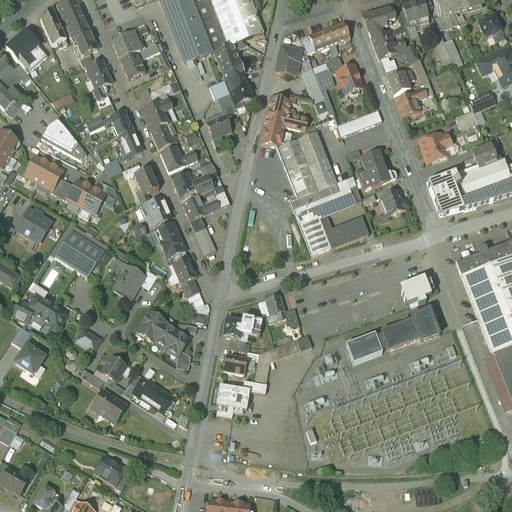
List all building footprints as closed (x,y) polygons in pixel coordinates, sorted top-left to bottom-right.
[(90,34),(75,0),(65,0),(56,9),(58,15),(59,14),(71,42),(90,34)] [(131,0),(135,11),(159,1),(185,67),(213,55),(191,0),(131,0)] [(191,0),(213,55),(241,44),(245,43),(263,36),(249,0),(191,0)] [(458,27),(452,16),(447,0),(432,0),(438,20),(448,17),(450,22),(449,22),(452,30),(458,28),(458,27)] [(467,0),(447,0),(452,16),(483,7),(480,0),(469,0),(468,0),(467,0)] [(422,2),(402,8),(404,13),(409,30),(428,24),(427,21),(422,2)] [(392,11),(362,19),(368,35),(379,30),(379,31),(391,28),(390,23),(395,22),(392,11)] [(66,43),(52,12),(40,22),(52,49),(57,47),(59,51),(67,48),(65,44),(66,43)] [(409,30),(404,13),(399,14),(404,29),(405,29),(405,31),(409,30)] [(497,18),(485,24),(484,20),(479,22),(481,26),(477,28),(485,43),(492,40),(495,46),(504,42),(501,36),(502,35),(498,28),(501,27),(497,18)] [(344,25),(300,42),(302,47),(307,59),(350,42),(344,25)] [(145,30),(133,35),(136,44),(142,41),(140,38),(147,35),(145,30)] [(379,30),(368,35),(371,42),(382,38),(379,31),(379,30)] [(90,34),(71,42),(75,50),(79,48),(83,59),(91,55),(98,52),(90,34)] [(26,35),(19,40),(13,46),(12,46),(6,52),(18,66),(24,73),(31,67),(26,61),(26,60),(26,59),(38,49),(26,35)] [(133,35),(111,44),(120,63),(137,56),(141,54),(136,44),(133,35)] [(382,38),(371,42),(379,62),(396,56),(406,53),(402,42),(392,46),(388,36),(382,38)] [(444,46),(441,38),(432,41),(443,65),(451,62),(444,46)] [(451,43),(444,46),(451,62),(455,71),(462,68),(451,43)] [(241,44),(213,55),(225,84),(244,77),(244,76),(235,54),(248,49),(247,48),(241,44)] [(141,54),(137,56),(140,63),(159,55),(160,58),(164,56),(160,46),(141,54)] [(293,52),(281,49),(276,76),(295,80),(297,73),(298,74),(299,68),(309,64),(307,59),(302,47),(302,48),(293,52)] [(31,67),(24,73),(27,77),(47,60),(38,49),(26,59),(26,60),(26,61),(31,67)] [(414,50),(409,52),(410,55),(406,57),(410,66),(419,63),(414,50)] [(511,57),(509,51),(478,67),(483,77),(491,73),(490,71),(494,69),(503,88),(510,85),(511,83),(511,57)] [(137,56),(120,63),(128,83),(145,76),(140,63),(137,56)] [(168,66),(164,56),(160,58),(158,59),(162,68),(168,66)] [(0,57),(0,76),(10,68),(0,57)] [(91,59),(80,64),(82,70),(93,65),(91,59)] [(339,61),(325,66),(328,72),(332,83),(333,83),(331,78),(337,76),(337,75),(343,72),(339,61)] [(103,63),(86,70),(95,92),(95,93),(101,91),(112,86),(103,63)] [(419,63),(410,66),(413,73),(414,72),(421,88),(424,87),(429,85),(419,63)] [(13,72),(10,68),(0,76),(0,78),(8,87),(12,84),(13,85),(19,80),(22,84),(29,79),(27,77),(24,73),(18,66),(16,68),(16,69),(13,72)] [(171,72),(168,66),(162,68),(159,70),(161,76),(171,72)] [(343,72),(337,75),(337,76),(346,97),(350,95),(351,98),(353,99),(358,97),(358,95),(358,93),(362,91),(354,68),(343,72)] [(314,77),(312,72),(304,75),(302,76),(312,102),(313,102),(323,103),(318,89),(314,77)] [(328,72),(314,77),(318,89),(332,83),(328,72)] [(410,72),(386,81),(393,99),(410,92),(408,86),(415,83),(410,72)] [(244,77),(225,84),(229,96),(248,88),(244,77)] [(8,87),(0,78),(0,109),(5,115),(11,120),(25,105),(20,100),(20,99),(8,87)] [(334,87),(333,83),(332,83),(318,89),(323,103),(327,114),(329,118),(334,116),(325,93),(327,91),(334,87)] [(224,84),(210,90),(215,103),(217,102),(224,120),(229,118),(236,115),(224,84)] [(173,85),(150,95),(153,102),(176,93),(173,85)] [(433,97),(429,85),(424,87),(429,99),(433,97)] [(248,88),(229,96),(236,112),(244,109),(243,104),(253,100),(248,88)] [(101,91),(95,93),(95,92),(92,93),(97,104),(105,100),(101,91)] [(423,92),(395,103),(402,121),(419,115),(419,114),(415,104),(426,100),(423,92)] [(59,110),(74,103),(70,95),(56,102),(59,110)] [(491,95),(469,105),(472,114),(474,117),(496,107),(491,95)] [(296,99),(282,97),(280,103),(290,106),(294,107),(296,99)] [(280,103),(270,101),(263,130),(264,130),(283,135),(284,130),(304,135),(305,134),(307,123),(287,118),(290,106),(280,103)] [(168,102),(141,114),(151,135),(165,128),(171,126),(177,123),(168,102)] [(323,103),(313,102),(318,117),(327,114),(323,103)] [(111,107),(100,111),(103,118),(114,114),(111,107)] [(377,113),(337,129),(341,140),(382,125),(377,113)] [(124,114),(110,120),(111,121),(105,124),(109,131),(114,129),(118,139),(133,133),(124,114)] [(472,114),(455,121),(458,127),(475,121),(473,117),(474,117),(472,114)] [(224,120),(207,126),(206,126),(212,142),(220,139),(230,134),(230,135),(231,135),(228,127),(231,126),(231,127),(232,126),(229,118),(224,120)] [(101,120),(85,126),(88,133),(104,126),(101,120)] [(475,121),(458,127),(461,134),(477,128),(475,121)] [(77,148),(57,123),(47,131),(43,139),(71,155),(77,148)] [(171,126),(165,128),(170,139),(174,138),(175,136),(171,126)] [(165,128),(151,135),(159,153),(177,145),(174,138),(170,139),(165,128)] [(283,135),(264,130),(261,147),(276,150),(282,151),(282,149),(290,146),(290,145),(283,143),(285,135),(283,135)] [(314,130),(305,134),(304,135),(306,140),(316,136),(314,130)] [(4,136),(0,133),(0,172),(2,173),(19,146),(15,144),(16,143),(4,135),(4,136)] [(133,133),(118,139),(123,150),(115,153),(121,166),(129,162),(128,159),(141,153),(133,133)] [(194,135),(184,139),(187,145),(196,141),(194,135)] [(337,188),(316,136),(306,140),(290,146),(282,149),(282,151),(276,150),(298,203),(337,188)] [(439,137),(420,145),(423,153),(423,154),(424,158),(427,159),(428,162),(427,164),(428,167),(439,163),(440,163),(446,161),(446,160),(448,159),(445,153),(447,150),(450,149),(451,147),(448,140),(446,139),(441,141),(439,137)] [(187,145),(189,150),(202,144),(200,139),(196,141),(187,145)] [(220,139),(212,142),(215,149),(223,146),(220,139)] [(490,149),(472,156),(477,170),(456,178),(455,176),(427,186),(438,214),(441,213),(446,216),(447,217),(463,213),(463,214),(476,210),(476,211),(511,199),(511,187),(506,169),(504,162),(501,163),(499,160),(495,162),(490,149)] [(176,150),(160,157),(169,176),(198,163),(194,154),(180,160),(176,150)] [(358,153),(343,159),(346,166),(361,160),(358,153)] [(379,155),(360,162),(360,163),(361,163),(366,178),(364,179),(362,174),(356,177),(357,182),(358,182),(362,191),(361,191),(361,192),(362,192),(363,194),(371,191),(371,192),(390,185),(391,185),(391,184),(395,183),(396,179),(395,176),(392,174),(386,176),(379,156),(379,155)] [(208,159),(200,162),(198,165),(200,170),(211,165),(208,159)] [(45,165),(36,160),(32,166),(25,179),(27,180),(39,186),(50,166),(46,164),(45,165)] [(104,167),(109,180),(122,175),(117,161),(104,167)] [(32,166),(25,162),(16,176),(26,182),(27,180),(25,179),(32,166)] [(95,169),(102,174),(105,171),(99,165),(95,169)] [(187,176),(171,183),(179,201),(183,200),(195,195),(197,200),(198,199),(214,193),(217,191),(214,185),(211,187),(209,182),(217,179),(211,165),(200,170),(199,170),(204,180),(191,186),(187,176)] [(50,166),(39,186),(50,193),(52,194),(59,181),(63,175),(53,169),(54,169),(50,166)] [(139,168),(122,175),(126,183),(134,179),(133,179),(142,175),(139,168)] [(142,175),(133,179),(134,179),(140,194),(143,199),(147,197),(159,193),(150,172),(142,175)] [(15,178),(11,175),(5,184),(9,187),(15,178)] [(67,185),(59,181),(52,194),(50,193),(49,194),(59,200),(67,185)] [(352,182),(337,188),(298,203),(290,206),(293,214),(349,192),(356,189),(353,183),(352,182)] [(357,182),(353,183),(356,189),(357,193),(361,191),(362,191),(358,182),(357,182)] [(75,189),(67,202),(70,204),(81,210),(92,190),(88,188),(78,183),(75,189)] [(75,189),(67,185),(59,200),(69,205),(70,204),(67,202),(75,189)] [(114,192),(108,188),(103,197),(105,198),(103,203),(112,208),(117,200),(114,192)] [(186,205),(181,206),(189,225),(190,225),(201,220),(230,208),(222,189),(217,191),(214,193),(216,199),(214,199),(216,203),(202,209),(198,199),(186,205)] [(356,189),(349,192),(356,208),(362,206),(360,202),(357,193),(356,189)] [(92,190),(81,210),(95,217),(103,203),(105,198),(103,197),(96,193),(96,192),(92,190)] [(349,192),(293,214),(299,230),(319,222),(326,220),(356,208),(349,192)] [(398,193),(381,200),(386,215),(378,218),(381,226),(389,223),(388,220),(406,213),(405,213),(408,212),(409,209),(407,204),(405,203),(401,204),(398,194),(398,193)] [(147,197),(143,199),(140,194),(136,196),(141,206),(145,204),(149,202),(147,197)] [(197,200),(195,195),(183,200),(186,205),(197,200)] [(374,197),(360,202),(362,206),(363,209),(376,204),(374,197)] [(144,209),(143,210),(143,211),(147,220),(145,221),(149,230),(150,230),(151,231),(171,222),(162,201),(147,208),(144,209)] [(143,211),(136,214),(140,223),(145,221),(147,220),(143,211)] [(41,216),(34,212),(32,216),(28,213),(27,214),(28,214),(18,231),(17,231),(20,233),(19,235),(20,235),(29,241),(28,241),(29,241),(30,240),(38,244),(37,246),(38,246),(44,236),(45,236),(51,227),(38,220),(40,217),(41,217),(41,216)] [(201,220),(190,225),(204,259),(215,254),(201,220)] [(361,222),(331,233),(326,220),(319,222),(330,251),(331,253),(368,239),(361,222)] [(319,222),(299,230),(311,259),(330,251),(319,222)] [(173,225),(158,232),(166,251),(166,252),(170,251),(182,245),(173,225)] [(107,250),(70,226),(49,258),(50,259),(54,261),(66,269),(73,274),(87,282),(107,250)] [(143,227),(131,232),(135,241),(146,236),(143,227)] [(511,244),(487,254),(485,249),(479,251),(481,257),(455,267),(461,281),(511,260),(511,244)] [(170,251),(166,252),(166,251),(162,252),(166,262),(173,259),(170,251)] [(166,262),(165,262),(168,269),(182,263),(179,256),(173,259),(166,262)] [(511,260),(461,281),(491,359),(492,359),(511,410),(511,260)] [(197,281),(188,261),(173,268),(181,287),(193,282),(197,281)] [(144,279),(128,269),(124,267),(120,273),(124,275),(113,293),(114,293),(130,303),(130,304),(139,289),(145,279),(144,279)] [(0,268),(0,283),(12,292),(20,281),(0,268)] [(157,280),(147,274),(144,279),(145,279),(139,289),(148,294),(157,280)] [(193,282),(181,287),(186,298),(192,295),(193,298),(198,295),(193,282)] [(423,282),(400,291),(406,308),(417,304),(418,307),(418,308),(425,305),(423,301),(430,299),(423,282)] [(203,306),(198,295),(193,298),(192,295),(186,298),(191,311),(203,306)] [(43,301),(36,297),(35,298),(32,296),(25,307),(20,304),(10,318),(27,327),(27,326),(30,328),(33,321),(32,320),(33,317),(51,329),(52,332),(55,334),(59,333),(61,330),(61,327),(66,318),(51,308),(51,309),(42,303),(43,301)] [(280,299),(265,304),(269,319),(264,321),(266,328),(286,322),(284,315),(280,299)] [(203,306),(191,311),(196,315),(205,318),(210,316),(210,313),(208,307),(204,308),(203,306)] [(294,312),(284,315),(286,322),(289,332),(296,330),(294,324),(297,323),(294,312)] [(422,316),(411,320),(419,341),(421,345),(439,338),(429,313),(422,316)] [(167,326),(149,315),(136,335),(154,346),(155,345),(166,327),(167,326)] [(205,318),(196,315),(194,324),(203,326),(205,318)] [(262,324),(243,321),(242,325),(241,334),(259,337),(258,340),(259,340),(262,324)] [(242,325),(226,322),(223,341),(230,342),(239,343),(241,334),(242,325)] [(412,323),(382,335),(383,338),(388,350),(389,353),(419,341),(412,323)] [(166,327),(155,345),(166,352),(177,334),(166,327)] [(196,330),(185,328),(184,332),(189,335),(195,337),(196,330)] [(31,338),(21,331),(11,345),(21,352),(31,338)] [(100,343),(83,332),(76,343),(93,354),(100,343)] [(177,334),(166,352),(178,360),(181,354),(189,342),(177,334)] [(374,337),(346,348),(353,367),(382,356),(380,353),(388,350),(383,338),(375,340),(374,337)] [(307,339),(297,343),(301,355),(312,351),(310,348),(307,339)] [(239,343),(230,342),(229,351),(241,354),(243,343),(239,343)] [(297,343),(259,358),(258,364),(254,387),(266,389),(269,367),(301,355),(297,343)] [(452,348),(447,350),(451,360),(456,358),(452,348)] [(44,360),(27,349),(15,366),(33,378),(44,360)] [(191,360),(181,354),(178,360),(176,371),(188,373),(191,360)] [(259,358),(248,356),(246,361),(247,361),(247,363),(258,364),(259,358)] [(246,361),(226,357),(223,375),(244,379),(247,363),(247,361),(246,361)] [(120,365),(112,359),(101,376),(115,386),(121,376),(126,369),(125,368),(125,369),(120,365)] [(115,386),(101,376),(96,373),(93,378),(104,385),(112,391),(115,386)] [(93,378),(86,374),(81,381),(99,393),(104,385),(93,378)] [(173,402),(143,381),(136,391),(133,396),(163,417),(173,402)] [(254,387),(244,385),(243,393),(249,394),(249,395),(264,398),(266,389),(254,387)] [(129,387),(122,398),(129,402),(133,396),(136,391),(129,387)] [(243,393),(220,389),(216,409),(218,409),(233,412),(246,414),(249,395),(249,394),(243,393)] [(126,410),(103,394),(92,411),(93,411),(99,415),(99,416),(115,427),(126,410)] [(233,412),(218,409),(216,419),(232,422),(233,412)] [(16,436),(4,429),(0,436),(0,443),(9,449),(16,436)] [(312,432),(306,434),(311,446),(316,444),(312,432)] [(116,468),(104,460),(97,471),(107,477),(104,482),(115,488),(116,489),(124,476),(125,473),(122,472),(123,470),(117,466),(116,468)] [(33,476),(23,470),(19,477),(29,483),(33,476)] [(19,477),(8,471),(4,477),(0,484),(0,488),(7,492),(8,491),(20,498),(29,483),(19,477)] [(124,476),(116,489),(115,488),(114,491),(121,495),(130,479),(124,476)] [(53,496),(44,490),(35,507),(42,511),(61,511),(62,510),(49,502),(53,496)] [(72,492),(63,508),(69,511),(74,505),(79,496),(72,492)]
